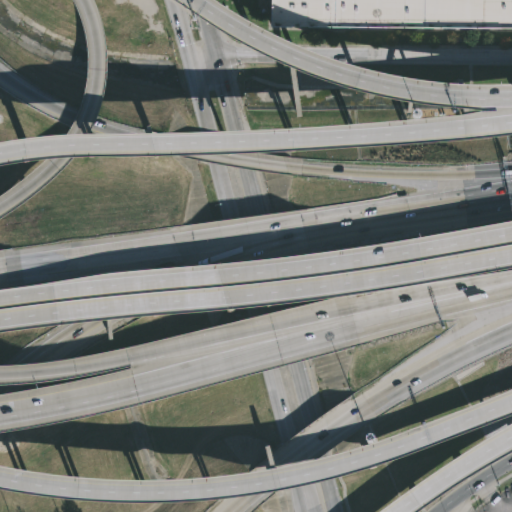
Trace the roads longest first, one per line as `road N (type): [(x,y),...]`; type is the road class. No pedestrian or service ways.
road 1 (motorway): [(0,320),(327,288),(511,256)]
road 2 (motorway): [(511,235),(324,267),(0,299)]
road 3 (primary): [(334,511),(214,56)]
road 4 (motorway): [(468,123),(52,137),(0,146)]
road 5 (primary): [(191,64),(305,511)]
road 6 (motorway): [(0,472),(76,484),(208,487),(379,453)]
road 7 (motorway): [(0,404),(354,325)]
road 8 (motorway): [(0,374),(85,366),(351,310)]
road 9 (motorway): [(511,94),(424,89),(366,75),(260,33),(206,0)]
road 10 (secondary): [(511,55),(214,56)]
road 11 (motorway): [(85,0),(98,55),(92,103),(69,147),(0,204)]
road 12 (motorway): [(511,195),(304,231)]
road 13 (motorway): [(511,172),(301,168)]
road 14 (motorway): [(196,242),(0,270)]
road 15 (motorway): [(176,151),(107,137),(51,113),(0,75)]
road 16 (motorway): [(196,271),(88,324),(29,364)]
road 17 (motorway): [(355,414),(511,330)]
road 18 (motorway): [(351,310),(511,278)]
road 19 (motorway): [(354,325),(511,289)]
road 20 (motorway): [(379,453),(511,401)]
road 21 (motorway): [(399,511),(511,438)]
road 22 (motorway): [(301,168),(176,151)]
